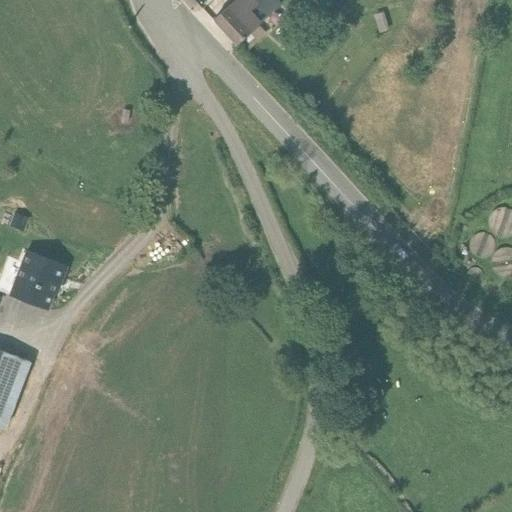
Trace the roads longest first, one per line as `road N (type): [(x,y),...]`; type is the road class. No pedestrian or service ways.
road 1 (unclassified): [(293,511),(315,444),(316,365),(251,197),(183,84),(172,32)]
road 2 (tertiary): [(172,32),(426,297),(511,358)]
